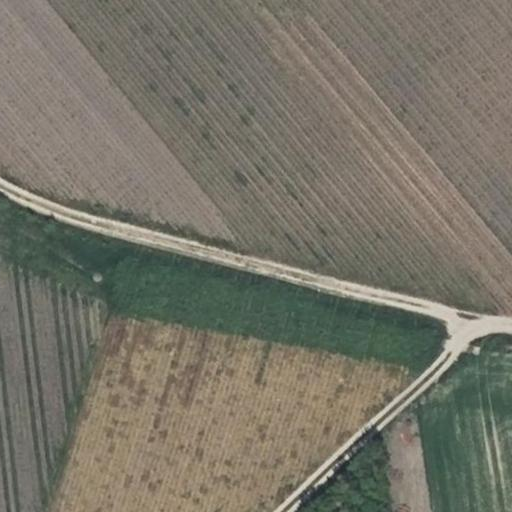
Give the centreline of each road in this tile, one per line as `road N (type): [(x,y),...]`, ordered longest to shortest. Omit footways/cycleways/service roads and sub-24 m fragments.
road 1 (track): [(511,326),(61,209),(0,176)]
road 2 (track): [(475,319),(280,511)]
